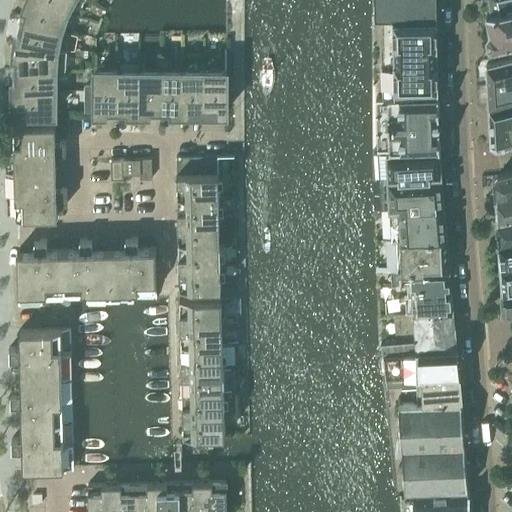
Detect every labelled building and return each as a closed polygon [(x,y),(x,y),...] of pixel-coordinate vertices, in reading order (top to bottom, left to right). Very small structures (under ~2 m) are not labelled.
[(43,0),(26,0),(21,17),(61,28),(67,10),(43,0)] [(43,0),(67,10),(72,0),(43,0)] [(437,17),(437,0),(374,0),(375,17),(383,17),(437,17)] [(491,31),(490,32),(487,36),(489,44),(494,47),(511,43),(511,0),(489,0),(492,12),(487,13),(491,31)] [(21,17),(16,42),(57,47),(61,28),(21,17)] [(439,79),(439,78),(438,70),(439,70),(439,69),(438,59),(438,47),(438,37),(438,36),(437,28),(438,28),(438,27),(437,18),(437,17),(383,17),(383,21),(384,21),(384,31),(383,31),(384,35),(384,45),(384,49),(385,59),(384,59),(384,63),(385,63),(385,73),(384,73),(385,77),(385,87),(385,96),(389,96),(438,89),(439,89),(439,88),(439,79)] [(16,42),(14,67),(56,67),(56,66),(66,67),(67,49),(57,48),(57,47),(16,42)] [(511,56),(488,63),(487,63),(489,85),(511,78),(511,56)] [(14,67),(14,89),(56,89),(56,67),(14,67)] [(205,68),(183,69),(183,110),(205,110),(205,68)] [(227,68),(205,68),(205,110),(227,110),(227,68)] [(119,111),(118,69),(96,69),(96,84),(96,88),(96,111),(119,111)] [(140,69),(118,69),(119,111),(140,110),(140,69)] [(162,69),(140,69),(140,110),(162,110),(162,69)] [(183,69),(162,69),(162,110),(183,110),(183,69)] [(511,78),(489,85),(490,106),(511,100),(511,78)] [(56,89),(14,89),(14,111),(56,111),(56,89)] [(438,89),(389,96),(389,97),(376,97),(377,108),(378,108),(378,112),(377,112),(377,113),(377,133),(378,133),(378,134),(378,138),(378,148),(390,148),(390,151),(441,148),(441,143),(440,131),(440,128),(439,114),(440,114),(440,103),(439,94),(438,89)] [(490,107),(492,142),(497,146),(511,141),(511,100),(490,106),(490,107)] [(58,196),(62,196),(68,196),(68,184),(58,185),(57,151),(67,151),(67,139),(61,139),(56,139),(56,122),(14,123),(15,145),(5,146),(7,192),(16,192),(17,215),(58,214),(58,196)] [(388,177),(442,173),(441,148),(390,151),(387,151),(388,177)] [(219,153),(177,154),(178,172),(219,171),(219,154),(219,153)] [(152,156),(140,157),(140,167),(153,167),(152,156)] [(112,157),(112,168),(124,167),(124,157),(112,157)] [(140,157),(124,157),(124,167),(125,172),(141,172),(140,167),(140,157)] [(124,167),(112,168),(112,178),(125,178),(125,172),(124,167)] [(153,177),(153,167),(140,167),(141,172),(141,177),(153,177)] [(219,171),(178,172),(178,195),(224,194),(223,174),(227,174),(227,171),(227,170),(219,171)] [(498,173),(495,179),(496,197),(511,192),(511,170),(499,174),(498,173)] [(389,178),(390,207),(445,205),(442,174),(419,176),(389,177),(389,178),(388,178),(389,178)] [(497,197),(499,220),(511,216),(511,192),(496,197),(497,197)] [(178,195),(179,218),(228,217),(228,214),(224,214),(224,194),(178,195)] [(387,238),(387,239),(447,235),(445,205),(390,207),(383,208),(390,208),(391,238),(387,238)] [(498,220),(500,243),(511,240),(511,216),(499,220),(498,220)] [(228,217),(179,218),(179,241),(225,239),(224,219),(228,219),(228,217)] [(447,235),(387,239),(390,269),(401,269),(446,267),(449,267),(447,235)] [(93,247),(93,237),(81,237),(82,243),(81,248),(48,248),(48,238),(36,239),(36,249),(20,249),(20,260),(19,260),(20,300),(43,300),(43,290),(88,289),(88,299),(135,297),(134,288),(157,287),(156,246),(139,246),(139,236),(127,236),(127,247),(93,247)] [(225,239),(179,241),(180,263),(229,262),(229,260),(225,260),(225,239)] [(500,244),(502,267),(511,264),(511,240),(500,243),(500,244)] [(229,262),(180,263),(180,287),(224,286),(226,286),(226,285),(225,265),(229,265),(229,262)] [(511,264),(502,267),(503,290),(511,288),(511,264)] [(446,267),(401,269),(402,284),(409,284),(424,283),(424,287),(451,285),(449,267),(446,267)] [(407,297),(408,312),(408,313),(453,310),(453,309),(451,285),(424,287),(424,283),(409,284),(410,296),(407,297)] [(511,288),(503,290),(503,291),(504,308),(503,309),(509,313),(509,312),(511,311),(511,288)] [(222,295),(181,296),(181,312),(181,320),(227,318),(227,316),(223,316),(222,296),(222,295)] [(396,338),(384,339),(385,353),(417,351),(417,349),(457,347),(454,314),(453,310),(408,313),(408,312),(399,313),(401,338),(396,338)] [(227,318),(181,320),(181,326),(182,342),(224,341),(223,321),(227,321),(227,318)] [(13,449),(23,448),(24,465),(13,465),(13,466),(75,465),(74,441),(65,441),(64,397),(73,397),(72,350),(62,350),(62,327),(20,328),(21,346),(11,346),(11,358),(21,357),(22,391),(12,391),(12,403),(18,403),(22,403),(23,437),(13,437),(13,449)] [(224,341),(182,342),(182,358),(182,365),(228,364),(228,361),(224,361),(224,341)] [(403,375),(460,373),(457,347),(417,349),(417,351),(385,353),(386,376),(403,375)] [(228,364),(182,365),(183,372),(183,388),(225,387),(234,387),(234,364),(228,364)] [(424,401),(400,403),(462,400),(460,381),(459,377),(460,377),(460,373),(403,375),(404,387),(423,385),(424,401)] [(225,387),(183,388),(183,404),(184,411),(229,410),(229,407),(225,407),(225,387)] [(462,400),(400,403),(407,490),(469,487),(469,484),(467,484),(466,474),(468,474),(466,442),(464,442),(457,438),(463,432),(465,432),(463,401),(462,401),(462,400)] [(229,410),(184,411),(184,419),(184,434),(226,433),(226,432),(225,412),(230,412),(229,410)] [(227,511),(227,479),(203,480),(204,511),(227,511)] [(181,511),(181,480),(158,481),(158,511),(181,511)] [(204,511),(203,480),(181,480),(181,511),(204,511)] [(135,511),(135,481),(112,482),(113,511),(135,511)] [(158,511),(158,481),(135,481),(135,511),(158,511)] [(113,511),(112,482),(89,482),(89,511),(113,511)] [(470,491),(417,492),(417,509),(409,509),(408,511),(469,511),(469,500),(470,500),(470,493),(470,491)]
